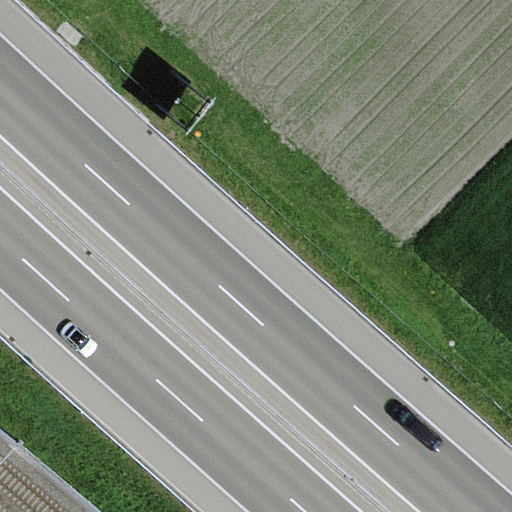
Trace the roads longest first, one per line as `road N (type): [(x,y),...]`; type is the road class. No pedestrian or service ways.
road 1 (motorway): [(474,511),(0,81)]
road 2 (motorway): [(0,236),(312,511)]
